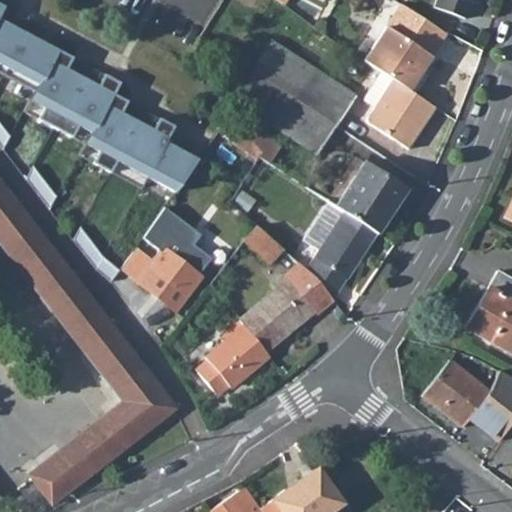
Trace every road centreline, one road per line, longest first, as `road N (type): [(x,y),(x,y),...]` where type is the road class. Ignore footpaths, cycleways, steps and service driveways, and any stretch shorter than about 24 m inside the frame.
road 1 (residential): [(511,46),(448,211),(343,380)]
road 2 (residential): [(343,380),(120,511)]
road 3 (residential): [(504,511),(343,380)]
